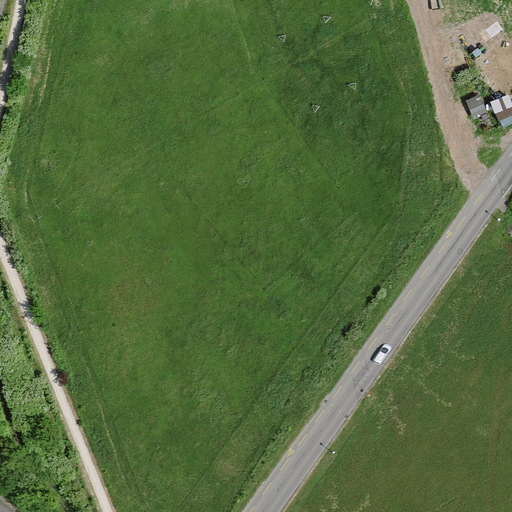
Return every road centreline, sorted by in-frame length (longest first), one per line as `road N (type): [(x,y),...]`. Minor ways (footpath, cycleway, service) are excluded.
road 1 (tertiary): [(511,166),(262,511)]
road 2 (track): [(0,237),(109,511)]
